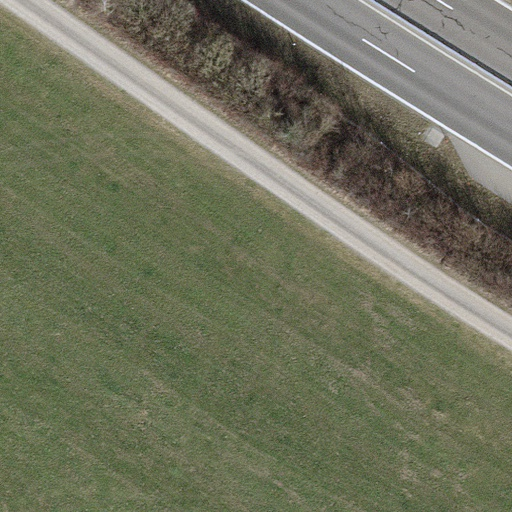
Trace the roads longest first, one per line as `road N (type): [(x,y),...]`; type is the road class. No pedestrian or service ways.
road 1 (track): [(511,333),(15,0)]
road 2 (trunk): [(301,0),(511,132)]
